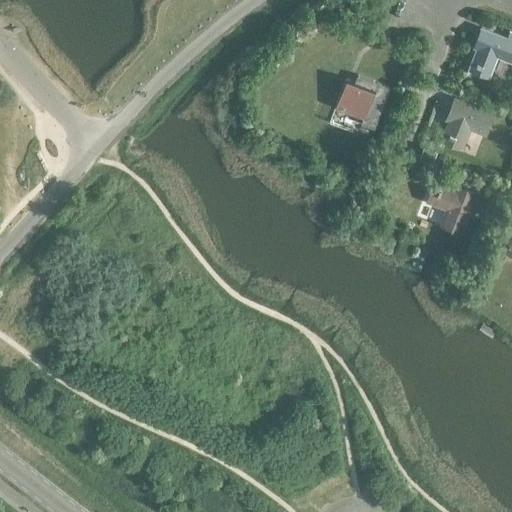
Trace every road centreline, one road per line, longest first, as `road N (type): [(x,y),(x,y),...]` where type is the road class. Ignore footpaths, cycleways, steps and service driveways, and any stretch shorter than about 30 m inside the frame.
road 1 (unclassified): [(97,145),(257,0)]
road 2 (residential): [(397,136),(449,0)]
road 3 (unclassified): [(0,252),(97,145)]
road 4 (residential): [(97,145),(0,48)]
